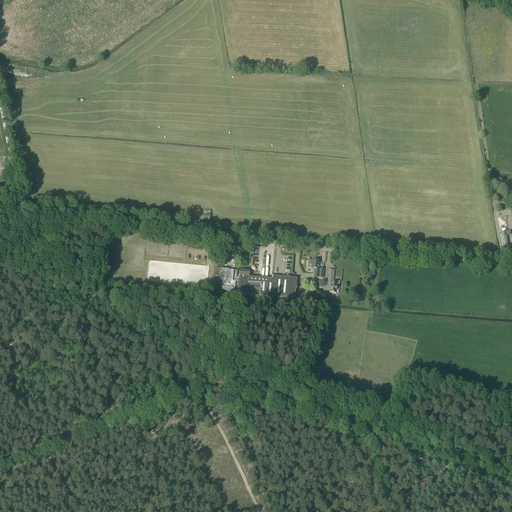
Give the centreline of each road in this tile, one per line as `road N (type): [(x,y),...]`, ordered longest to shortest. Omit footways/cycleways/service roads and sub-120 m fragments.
road 1 (unclassified): [(0,467),(175,392),(221,387),(511,474)]
road 2 (unclassified): [(511,263),(0,207)]
road 3 (unknown): [(217,397),(511,485)]
road 4 (track): [(0,276),(57,291),(99,330),(179,372),(189,388)]
road 5 (unknown): [(184,389),(0,341)]
road 6 (track): [(259,511),(201,387)]
road 7 (track): [(215,387),(270,511)]
